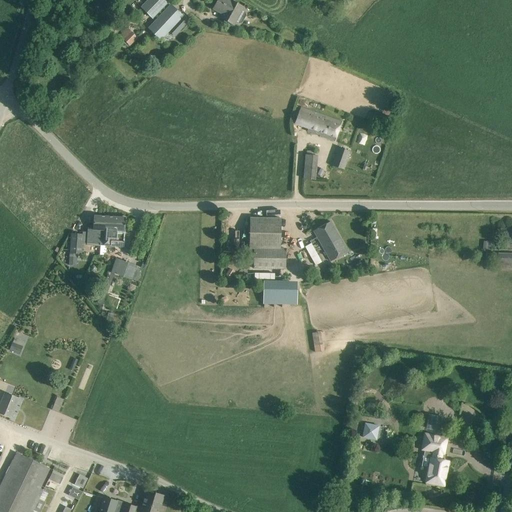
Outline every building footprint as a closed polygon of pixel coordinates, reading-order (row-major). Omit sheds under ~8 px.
[(148,0),(142,7),(153,18),(168,2),(165,0),(148,0)] [(217,0),(213,8),(219,12),(217,15),(226,20),(234,25),(235,22),(238,24),(242,23),(246,16),(245,12),(242,10),(244,7),(230,0),(217,0)] [(189,22),(183,16),(171,5),(148,28),(161,40),(169,31),(175,36),(189,22)] [(129,46),(137,38),(127,28),(120,36),(129,46)] [(333,119),(301,108),(295,123),(308,128),(308,130),(320,135),(320,136),(334,140),(337,131),(341,122),(333,119)] [(371,122),(387,128),(391,117),(375,111),(374,113),(369,111),(366,119),(371,121),(371,122)] [(344,170),(351,151),(340,147),(333,166),(344,170)] [(304,179),(315,180),(317,155),(307,154),(304,179)] [(106,230),(107,216),(94,216),(93,228),(88,228),(87,245),(101,245),(102,230),(106,230)] [(124,242),(125,227),(126,217),(107,216),(106,230),(102,230),(101,245),(111,246),(111,241),(124,242)] [(280,218),(250,218),(249,248),(253,248),(280,249),(280,218)] [(348,252),(335,230),(330,221),(314,231),(331,261),(348,252)] [(70,253),(69,265),(76,265),(77,253),(82,254),(83,235),(71,234),(70,242),(70,247),(70,253)] [(483,240),(483,249),(497,249),(497,241),(483,240)] [(314,265),(322,262),(314,242),(306,245),(314,265)] [(286,249),(253,248),(253,268),(285,269),(286,249)] [(511,254),(498,254),(498,268),(511,268),(511,254)] [(138,266),(128,262),(116,258),(104,290),(101,289),(97,302),(117,309),(120,299),(108,294),(114,274),(123,277),(123,276),(133,280),(138,266)] [(229,268),(225,275),(231,278),(235,271),(229,268)] [(264,287),(264,301),(296,301),(296,286),(296,284),(264,283),(264,287)] [(23,346),(12,342),(9,350),(19,354),(23,346)] [(11,417),(14,408),(18,398),(5,393),(0,391),(0,412),(3,414),(3,415),(4,416),(5,415),(11,417)] [(308,404),(308,413),(321,413),(321,404),(308,404)] [(379,426),(365,423),(362,438),(377,441),(379,426)] [(447,438),(425,434),(422,449),(434,451),(432,458),(431,458),(426,482),(444,485),(448,461),(440,460),(442,453),(444,453),(447,438)] [(27,458),(19,454),(16,453),(0,486),(0,511),(32,511),(43,491),(39,489),(45,477),(49,468),(38,463),(35,455),(27,458)] [(75,506),(89,478),(80,473),(67,502),(75,506)] [(125,503),(122,511),(134,511),(136,511),(158,511),(160,505),(163,495),(147,490),(141,509),(125,503)] [(103,495),(98,511),(122,511),(125,503),(125,502),(103,495)]
